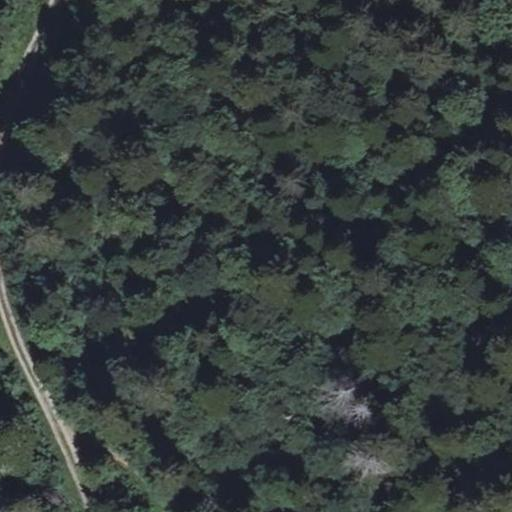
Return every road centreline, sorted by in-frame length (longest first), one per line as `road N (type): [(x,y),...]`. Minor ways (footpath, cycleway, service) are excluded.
road 1 (track): [(26,372),(90,511)]
road 2 (track): [(47,0),(0,124)]
